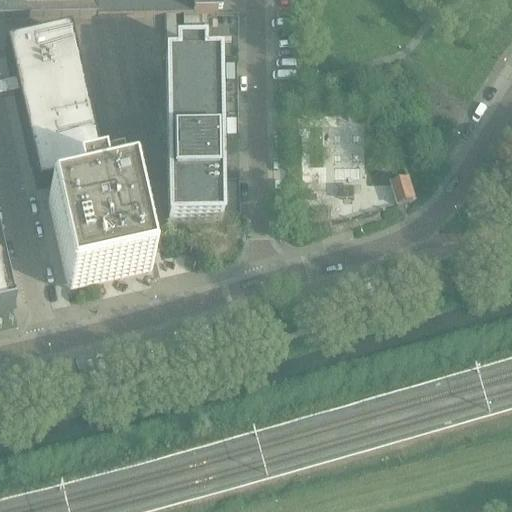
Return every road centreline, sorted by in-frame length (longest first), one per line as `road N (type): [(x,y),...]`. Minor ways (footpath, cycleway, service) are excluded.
road 1 (unclassified): [(264,283),(403,243),(462,186),(511,103)]
road 2 (unclassified): [(264,283),(257,0)]
road 3 (unclassified): [(47,344),(264,283)]
road 4 (unclassified): [(47,344),(0,131)]
